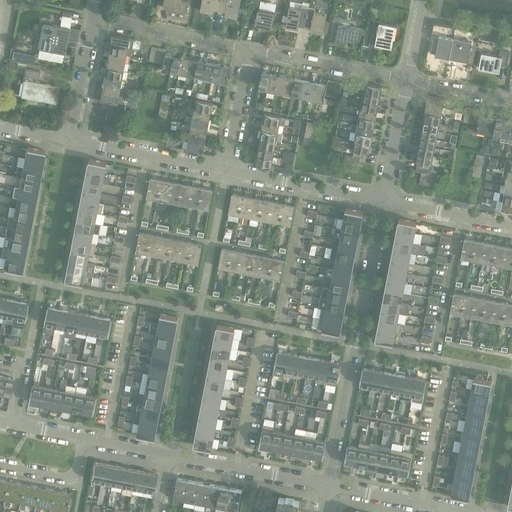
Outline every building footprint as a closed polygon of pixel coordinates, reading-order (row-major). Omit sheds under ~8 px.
[(190,0),(164,0),(163,8),(188,13),(190,0)] [(214,9),(220,10),(221,0),(202,0),(200,11),(213,13),(214,9)] [(221,0),(220,10),(226,11),(225,15),(238,18),(241,0),(221,0)] [(255,25),(257,26),(272,29),(276,12),(258,9),(259,5),(253,4),(249,21),(255,22),(255,25)] [(299,25),(305,26),(309,7),(302,6),(302,10),(289,7),(286,27),(298,29),(299,25)] [(315,9),(309,7),(305,26),(311,27),(310,32),(323,34),(327,14),(314,12),(315,9)] [(366,30),(362,29),(349,26),(350,20),(334,17),(330,37),(336,38),(335,41),(347,43),(348,37),(354,38),(354,40),(360,41),(361,35),(365,35),(366,30)] [(375,48),(376,45),(376,43),(392,46),(396,27),(397,27),(386,24),(387,23),(374,21),(369,47),(375,48)] [(65,55),(66,46),(70,28),(44,23),(38,49),(65,55)] [(72,29),(71,40),(78,40),(79,29),(72,29)] [(481,32),(479,40),(486,42),(488,34),(481,32)] [(112,44),(129,47),(133,48),(134,40),(131,39),(113,36),(112,44)] [(439,37),(438,46),(436,55),(435,55),(435,56),(449,59),(450,58),(453,40),(453,39),(439,36),(439,37)] [(462,42),(453,40),(450,58),(467,61),(467,62),(468,62),(472,43),(471,43),(471,44),(467,43),(467,40),(463,39),(462,42)] [(112,44),(110,52),(128,55),(129,47),(112,44)] [(170,73),(173,55),(166,54),(167,50),(163,49),(162,56),(160,63),(159,68),(163,69),(162,71),(170,73)] [(13,50),(12,58),(34,63),(36,55),(13,50)] [(499,72),(501,66),(501,62),(507,63),(506,67),(507,67),(509,52),(500,50),(499,56),(482,53),(479,68),(499,72)] [(110,52),(109,59),(126,63),(128,55),(110,52)] [(181,57),(173,55),(170,73),(177,74),(181,57)] [(189,58),(181,57),(177,74),(186,76),(189,58)] [(197,60),(189,58),(186,76),(193,77),(197,60)] [(109,59),(107,68),(124,71),(126,63),(109,59)] [(205,61),(197,60),(193,77),(202,79),(205,61)] [(214,63),(205,61),(202,79),(210,80),(214,63)] [(222,65),(214,63),(210,80),(218,82),(222,65)] [(227,84),(231,66),(222,65),(218,82),(219,82),(218,85),(226,87),(227,84)] [(107,68),(106,75),(123,79),(124,71),(107,68)] [(37,83),(39,73),(40,73),(40,72),(25,70),(23,81),(37,83)] [(259,90),(266,91),(270,74),(262,72),(259,90)] [(278,75),(270,74),(266,91),(275,93),(278,75)] [(106,75),(104,83),(121,87),(126,88),(128,80),(123,79),(106,75)] [(286,77),(278,75),(275,93),(283,94),(286,77)] [(295,79),(286,77),(283,94),(291,96),(295,79)] [(302,80),(295,79),(291,96),(299,97),(302,80)] [(310,82),(302,80),(299,97),(307,99),(310,82)] [(23,81),(26,82),(23,96),(20,95),(20,96),(57,103),(57,102),(56,102),(58,88),(59,88),(59,87),(37,83),(23,81)] [(318,83),(310,82),(307,99),(315,101),(318,83)] [(104,83),(102,92),(120,95),(121,87),(104,83)] [(327,85),(318,83),(315,101),(324,102),(325,95),(326,88),(327,85)] [(365,84),(363,93),(381,96),(382,87),(365,84)] [(118,104),(120,95),(102,92),(101,101),(118,104)] [(381,96),(363,93),(362,101),(379,104),(381,96)] [(427,96),(426,104),(443,107),(445,100),(427,96)] [(196,100),(194,109),(212,112),(213,104),(196,100)] [(379,104),(362,101),(360,109),(378,112),(379,104)] [(443,107),(426,104),(424,112),(442,115),(443,107)] [(212,112),(194,109),(193,116),(210,120),(212,112)] [(378,112),(360,109),(359,116),(376,120),(378,112)] [(442,115),(424,112),(423,120),(440,123),(442,115)] [(264,114),(263,122),(280,126),(282,117),(264,114)] [(488,116),(480,115),(479,118),(478,125),(476,132),(485,133),(488,116)] [(210,120),(193,116),(191,124),(209,127),(210,120)] [(376,120),(359,116),(357,125),(374,128),(376,120)] [(496,118),(488,116),(485,133),(493,135),(496,118)] [(496,118),(493,135),(492,139),(500,141),(504,119),(496,118)] [(511,120),(504,119),(500,141),(508,143),(508,141),(511,120)] [(440,123),(423,120),(421,127),(439,131),(440,123)] [(280,126),(263,122),(261,130),(278,134),(280,126)] [(209,127),(191,124),(190,132),(207,135),(209,127)] [(374,128),(357,125),(356,132),(373,136),(374,128)] [(439,131),(421,127),(420,136),(437,139),(439,131)] [(278,134),(261,130),(259,138),(277,142),(278,134)] [(207,135),(190,132),(188,140),(205,144),(207,135)] [(371,144),(373,136),(356,132),(354,141),(371,144)] [(437,139),(420,136),(418,143),(436,147),(437,139)] [(277,142),(259,138),(258,146),(275,150),(277,142)] [(205,144),(188,140),(188,141),(184,140),(182,149),(204,153),(205,144)] [(371,144),(354,141),(349,140),(348,148),(354,149),(353,156),(360,158),(366,159),(367,152),(370,153),(371,144)] [(436,147),(418,143),(417,151),(434,155),(436,147)] [(275,150),(258,146),(256,154),(274,158),(275,150)] [(27,149),(25,158),(42,161),(43,158),(44,152),(44,151),(27,147),(26,149),(27,149)] [(434,155),(417,151),(415,161),(418,162),(416,169),(422,170),(429,171),(430,164),(432,165),(434,155)] [(274,158),(256,154),(255,163),(272,166),(274,158)] [(42,165),(42,161),(25,158),(23,168),(40,171),(41,165),(42,165)] [(88,166),(87,170),(105,173),(106,164),(107,164),(107,163),(89,159),(89,161),(88,166)] [(39,178),(40,171),(23,168),(21,178),(39,181),(39,178)] [(511,170),(508,170),(504,169),(503,177),(507,178),(511,178),(511,170)] [(103,183),(105,173),(87,170),(86,173),(86,174),(85,180),(103,183)] [(38,185),(39,181),(21,178),(19,188),(36,191),(38,185)] [(147,198),(158,200),(162,180),(151,178),(147,198)] [(101,193),(103,183),(85,180),(84,186),(83,190),(101,193)] [(168,202),(172,182),(162,180),(158,200),(168,202)] [(178,204),(182,184),(172,182),(168,202),(178,204)] [(192,186),(182,184),(178,204),(189,206),(192,186)] [(202,188),(192,186),(189,206),(199,208),(202,188)] [(35,198),(36,191),(19,188),(14,187),(12,197),(17,198),(35,202),(35,198)] [(213,190),(202,188),(199,208),(209,210),(213,190)] [(99,203),(101,193),(83,190),(82,194),(81,200),(99,203)] [(511,194),(504,193),(501,193),(499,201),(502,201),(511,203),(511,194)] [(229,213),(239,216),(243,196),(232,194),(229,213)] [(253,198),(243,196),(239,216),(250,218),(253,198)] [(34,205),(35,202),(17,198),(15,208),(33,212),(34,205)] [(263,200),(253,198),(250,218),(260,219),(263,200)] [(104,204),(99,203),(81,200),(80,206),(79,210),(97,213),(102,214),(104,204)] [(274,202),(263,200),(260,219),(270,221),(274,202)] [(511,203),(502,201),(501,210),(511,212),(511,203)] [(284,204),(274,202),(270,221),(280,223),(284,204)] [(294,206),(284,204),(280,223),(291,225),(294,206)] [(31,218),(33,212),(15,208),(13,218),(31,222),(31,218)] [(95,223),(97,213),(79,210),(78,214),(79,214),(77,220),(95,223)] [(337,214),(335,225),(352,228),(354,218),(337,214)] [(30,225),(31,222),(13,218),(8,217),(6,227),(11,228),(29,232),(30,225)] [(101,225),(95,223),(77,220),(76,226),(75,230),(93,233),(99,235),(101,225)] [(335,225),(333,235),(350,238),(352,228),(335,225)] [(405,227),(403,238),(421,241),(423,231),(405,227)] [(27,238),(29,232),(11,228),(9,238),(27,242),(28,238),(27,238)] [(91,244),(93,233),(75,230),(74,234),(75,234),(73,240),(91,244)] [(140,233),(140,235),(136,252),(147,254),(151,235),(140,233)] [(161,237),(151,235),(147,254),(157,256),(161,237)] [(333,235),(331,245),(348,248),(350,238),(333,235)] [(171,239),(161,237),(157,256),(168,258),(171,239)] [(26,245),(27,242),(9,238),(7,248),(25,252),(26,245)] [(403,238),(401,248),(419,251),(421,241),(403,238)] [(182,241),(171,239),(168,258),(178,260),(182,241)] [(461,258),(472,260),(476,241),(465,239),(461,258)] [(96,244),(91,244),(73,240),(72,246),(71,250),(89,254),(94,255),(96,244)] [(192,243),(182,241),(178,260),(188,262),(192,243)] [(486,243),(476,241),(472,260),(482,262),(486,243)] [(202,245),(192,243),(188,262),(198,264),(202,245)] [(496,245),(486,243),(482,262),(492,264),(496,245)] [(331,245),(329,255),(346,258),(348,248),(331,245)] [(506,247),(496,245),(492,264),(503,266),(506,247)] [(23,258),(25,252),(7,248),(2,247),(0,257),(5,258),(23,262),(24,258),(23,258)] [(511,247),(506,247),(503,266),(511,268),(511,247)] [(218,268),(228,270),(232,250),(222,248),(218,268)] [(401,248),(399,258),(417,261),(419,251),(401,248)] [(87,263),(89,254),(71,250),(70,254),(71,254),(69,260),(87,263)] [(243,252),(232,250),(228,270),(239,272),(243,252)] [(253,254),(243,252),(239,272),(249,274),(253,254)] [(263,256),(253,254),(249,274),(259,276),(263,256)] [(329,255),(327,265),(344,268),(346,258),(329,255)] [(273,258),(263,256),(259,276),(269,278),(273,258)] [(22,265),(23,262),(5,258),(4,267),(3,267),(3,269),(4,269),(21,272),(21,271),(22,265)] [(284,260),(273,258),(269,278),(280,280),(284,260)] [(399,258),(397,268),(415,271),(417,261),(399,258)] [(85,273),(87,263),(69,260),(68,266),(67,270),(85,273)] [(327,265),(325,275),(342,278),(344,268),(327,265)] [(397,268),(395,278),(413,281),(415,271),(397,268)] [(83,283),(85,273),(67,270),(67,274),(66,279),(65,281),(66,281),(83,284),(83,283)] [(325,275),(323,285),(340,288),(342,278),(325,275)] [(395,278),(393,288),(411,291),(413,281),(395,278)] [(323,285),(321,295),(339,298),(340,288),(323,285)] [(393,288),(391,298),(409,301),(411,291),(393,288)] [(454,293),(454,295),(451,313),(462,315),(465,295),(454,293)] [(321,295),(319,305),(337,308),(339,298),(321,295)] [(475,297),(465,295),(462,315),(471,317),(475,297)] [(485,299),(475,297),(471,317),(482,319),(485,299)] [(391,298),(390,308),(407,311),(409,301),(391,298)] [(13,318),(17,301),(16,301),(14,300),(13,300),(6,299),(3,316),(13,318)] [(496,301),(485,299),(482,319),(492,321),(496,301)] [(18,301),(17,301),(13,318),(23,320),(25,321),(28,303),(27,303),(20,302),(20,301),(18,301)] [(506,303),(496,301),(492,321),(502,323),(506,303)] [(511,304),(506,303),(502,323),(511,324),(511,304)] [(319,305),(317,315),(335,318),(337,308),(319,305)] [(55,327),(59,309),(58,309),(55,308),(55,309),(49,307),(48,307),(44,325),(46,325),(55,327)] [(390,308),(388,318),(405,321),(407,311),(390,308)] [(66,329),(69,311),(62,310),(59,309),(55,327),(66,329)] [(76,331),(80,313),(79,313),(76,313),(69,311),(66,329),(76,331)] [(87,333),(90,316),(83,314),(81,313),(80,313),(76,331),(87,333)] [(159,314),(157,324),(174,328),(176,317),(159,314)] [(317,315),(315,325),(333,328),(335,318),(317,315)] [(98,335),(101,317),(100,317),(98,317),(97,317),(90,316),(87,333),(98,335)] [(102,318),(101,317),(98,335),(107,337),(109,337),(112,319),(111,319),(105,318),(104,318),(102,318)] [(388,318),(386,328),(403,331),(405,321),(388,318)] [(174,328),(157,324),(155,334),(173,338),(174,328)] [(236,329),(219,325),(217,336),(234,339),(236,329)] [(315,325),(313,335),(331,339),(333,328),(315,325)] [(386,328),(384,338),(401,341),(403,331),(386,328)] [(173,338),(155,334),(153,344),(171,348),(173,338)] [(215,346),(232,349),(234,339),(217,336),(215,346)] [(384,338),(382,348),(399,352),(401,341),(384,338)] [(171,348),(153,344),(151,354),(169,358),(171,348)] [(213,356),(230,359),(232,349),(215,346),(213,356)] [(169,358),(151,354),(150,364),(167,368),(169,358)] [(211,366),(228,369),(230,359),(213,356),(211,366)] [(272,356),(268,373),(279,375),(283,358),(272,356)] [(279,375),(290,377),(293,360),(283,358),(279,375)] [(290,377),(301,379),(304,362),(293,360),(290,377)] [(301,379),(311,381),(315,364),(304,362),(301,379)] [(167,368),(150,364),(148,374),(165,378),(167,368)] [(311,381),(322,384),(325,366),(315,364),(311,381)] [(209,376),(226,379),(228,369),(211,366),(209,376)] [(325,366),(322,384),(333,386),(336,368),(325,366)] [(165,378),(148,374),(146,384),(163,388),(165,378)] [(366,374),(363,391),(374,394),(377,376),(366,374)] [(207,386),(224,389),(226,379),(209,376),(207,386)] [(374,394),(384,396),(388,378),(377,376),(374,394)] [(13,379),(5,377),(2,395),(10,397),(13,379)] [(384,396),(395,398),(398,380),(388,378),(384,396)] [(473,378),(471,389),(489,392),(491,381),(473,378)] [(395,398),(405,400),(409,382),(398,380),(395,398)] [(405,400),(416,402),(419,384),(409,382),(405,400)] [(163,388),(146,384),(144,394),(161,398),(163,388)] [(419,384),(416,402),(427,404),(430,386),(419,384)] [(40,405),(44,387),(34,385),(33,385),(29,403),(30,403),(37,404),(39,405),(40,405)] [(205,396),(222,399),(224,389),(207,386),(205,396)] [(54,389),(44,387),(40,405),(41,405),(43,405),(44,405),(51,407),(54,389)] [(61,409),(65,391),(60,390),(54,389),(51,407),(58,408),(61,409)] [(471,389),(469,400),(487,403),(489,392),(471,389)] [(72,411),(75,393),(65,391),(61,409),(62,409),(65,409),(65,410),(65,409),(72,411)] [(83,413),(86,396),(75,393),(72,411),(79,412),(82,413),(83,413)] [(161,398),(144,394),(142,405),(160,408),(161,398)] [(94,415),(97,398),(97,397),(96,397),(86,396),(83,413),(86,414),(86,413),(93,415),(94,415)] [(203,406),(220,409),(222,399),(205,396),(203,406)] [(469,400),(467,410),(485,414),(487,403),(469,400)] [(160,408),(142,405),(140,415),(158,418),(160,408)] [(201,416),(218,419),(220,409),(203,406),(201,416)] [(467,410),(465,421),(483,424),(485,414),(467,410)] [(158,418),(140,415),(138,425),(156,428),(158,418)] [(199,426),(216,429),(218,419),(201,416),(199,426)] [(465,421),(463,432),(481,435),(483,424),(465,421)] [(138,425),(136,435),(154,438),(156,428),(138,425)] [(199,426),(197,436),(214,439),(216,429),(199,426)] [(257,431),(254,448),(265,450),(268,433),(257,431)] [(463,432),(461,442),(479,446),(481,435),(463,432)] [(265,450),(275,452),(279,435),(268,433),(265,450)] [(275,452),(286,454),(289,437),(279,435),(275,452)] [(197,436),(195,446),(212,450),(214,439),(197,436)] [(286,454),(297,456),(300,439),(289,437),(286,454)] [(297,456),(307,458),(311,441),(300,439),(297,456)] [(311,441),(307,458),(318,461),(322,443),(311,441)] [(461,442),(459,453),(477,456),(479,446),(461,442)] [(351,449),(348,466),(359,468),(363,451),(351,449)] [(359,468),(370,470),(373,453),(363,451),(359,468)] [(370,470),(380,473),(384,455),(373,453),(370,470)] [(459,453),(457,464),(475,467),(477,456),(459,453)] [(380,473),(391,475),(394,457),(384,455),(380,473)] [(391,475),(402,477),(405,459),(394,457),(391,475)] [(405,459),(402,477),(413,479),(416,461),(405,459)] [(93,462),(90,480),(101,482),(104,464),(93,462)] [(101,482),(111,484),(115,466),(104,464),(101,482)] [(457,464),(455,474),(473,477),(475,467),(457,464)] [(111,484),(122,486),(125,469),(115,466),(111,484)] [(122,486),(133,488),(136,471),(125,469),(122,486)] [(133,488),(143,490),(147,473),(136,471),(133,488)] [(147,473),(143,490),(154,492),(158,475),(147,473)] [(455,474),(453,485),(471,488),(473,477),(455,474)] [(188,481),(177,479),(173,499),(184,501),(188,481)] [(0,480),(0,498),(5,499),(8,482),(0,480)] [(199,483),(188,481),(184,501),(195,503),(199,483)] [(8,482),(5,499),(3,506),(10,507),(11,500),(20,502),(23,485),(8,482)] [(209,485),(199,483),(195,503),(205,505),(209,485)] [(39,487),(24,485),(23,485),(20,502),(19,509),(25,510),(26,503),(35,505),(39,487)] [(220,487),(209,485),(205,505),(216,507),(220,487)] [(453,485),(451,496),(469,499),(471,488),(453,485)] [(54,490),(39,487),(35,505),(34,511),(40,511),(41,506),(50,508),(54,490)] [(231,489),(220,487),(216,507),(227,509),(231,489)] [(242,491),(231,489),(227,509),(238,511),(242,491)] [(70,493),(54,490),(50,508),(49,511),(55,511),(56,509),(66,511),(70,493)] [(279,498),(276,511),(297,511),(299,502),(279,498)]
